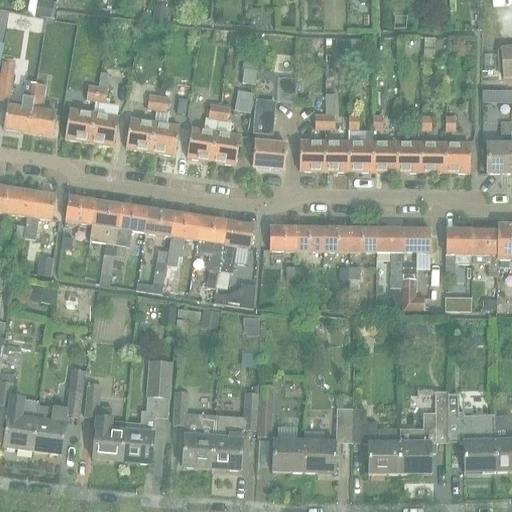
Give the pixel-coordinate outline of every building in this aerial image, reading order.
[(40,3),(37,20),(50,22),(53,5),(40,3)] [(154,7),(152,23),(165,25),(167,8),(154,7)] [(362,41),(350,41),(350,65),(362,65),(362,41)] [(348,42),(336,42),(336,57),(349,57),(348,42)] [(511,48),(499,50),(501,80),(511,78),(511,48)] [(0,71),(0,102),(7,103),(8,103),(14,66),(1,64),(0,71)] [(7,103),(3,132),(27,136),(30,111),(34,85),(34,84),(35,80),(24,78),(19,105),(8,103),(7,103)] [(229,107),(244,108),(245,82),(230,81),(229,107)] [(275,105),(294,106),(296,82),(277,81),(275,105)] [(30,111),(27,136),(51,140),(55,115),(40,112),(44,86),(34,84),(30,111)] [(143,86),(140,104),(160,107),(163,89),(143,86)] [(109,100),(81,96),(75,139),(102,143),(109,100)] [(325,96),(324,117),(335,117),(335,96),(325,96)] [(135,104),(109,100),(102,143),(128,147),(135,104)] [(161,108),(135,104),(128,147),(155,151),(161,108)] [(187,112),(161,108),(155,151),(181,155),(187,112)] [(213,116),(187,112),(181,155),(207,159),(213,116)] [(283,172),(285,146),(270,145),(271,137),(273,114),(253,112),(251,136),(254,136),(251,170),(283,172)] [(241,120),(213,116),(207,159),(234,163),(241,120)] [(314,116),(314,132),(324,132),(324,117),(314,116)] [(324,132),(334,132),(335,117),(324,117),(324,132)] [(348,117),(347,132),(358,133),(358,117),(348,117)] [(372,117),(372,133),(382,133),(382,118),(372,117)] [(420,117),(420,133),(430,133),(430,118),(420,117)] [(396,118),(395,133),(406,134),(406,118),(396,118)] [(444,118),(444,134),(454,134),(455,118),(444,118)] [(499,135),(510,135),(510,124),(499,124),(499,135)] [(298,173),(323,173),(324,143),(298,143),(298,173)] [(323,173),(347,174),(348,144),(324,143),(323,173)] [(347,174),(371,174),(372,144),(348,144),(347,174)] [(371,174),(395,175),(396,144),(372,144),(371,174)] [(395,175),(419,175),(420,145),(396,144),(395,175)] [(419,175),(443,175),(444,145),(420,145),(419,175)] [(469,146),(444,145),(443,175),(468,176),(469,146)] [(486,176),(510,176),(510,146),(486,146),(486,176)] [(2,216),(25,220),(29,194),(6,191),(2,216)] [(29,194),(25,220),(24,228),(23,241),(33,242),(37,221),(50,224),(54,198),(29,194)] [(64,224),(91,228),(95,204),(68,200),(64,224)] [(95,204),(91,228),(89,244),(103,246),(115,248),(117,232),(121,208),(95,204)] [(117,232),(115,248),(125,249),(126,249),(129,234),(144,236),(147,212),(121,208),(117,232)] [(144,236),(170,240),(173,216),(147,212),(144,236)] [(170,240),(196,244),(199,220),(173,216),(170,240)] [(225,224),(199,220),(196,244),(209,246),(208,257),(220,259),(221,247),(225,224)] [(253,228),(225,224),(221,247),(219,263),(218,274),(231,276),(235,249),(250,252),(253,228)] [(17,227),(15,240),(23,241),(24,228),(17,227)] [(497,233),(496,279),(497,262),(511,262),(511,227),(504,228),(504,233),(497,233)] [(268,253),(296,253),(297,229),(269,229),(268,253)] [(296,253),(323,254),(323,230),(297,229),(296,253)] [(323,254),(349,254),(348,230),(323,230),(323,254)] [(349,254),(375,255),(376,231),(348,230),(349,254)] [(401,291),(401,255),(402,231),(376,231),(375,255),(389,255),(389,291),(401,291)] [(429,256),(430,232),(402,231),(401,255),(401,314),(424,315),(424,299),(416,299),(416,255),(429,256)] [(470,265),(470,258),(471,232),(445,232),(445,278),(454,279),(454,265),(470,265)] [(471,232),(470,258),(470,265),(488,266),(487,279),(496,279),(497,233),(471,232)] [(63,238),(61,249),(71,250),(73,240),(63,238)] [(103,246),(102,257),(103,257),(113,259),(114,258),(115,248),(103,246)] [(115,248),(114,258),(124,259),(125,249),(115,248)] [(157,252),(156,264),(166,265),(168,254),(157,252)] [(168,254),(166,265),(176,267),(178,255),(168,254)] [(53,261),(39,258),(36,277),(49,279),(53,261)] [(208,261),(206,272),(209,273),(218,274),(219,263),(208,261)] [(286,281),(296,281),(296,269),(286,269),(286,281)] [(296,269),(296,281),(306,281),(306,269),(296,269)] [(339,281),(349,281),(349,269),(339,269),(339,281)] [(349,269),(349,281),(358,281),(358,269),(349,269)] [(209,273),(207,290),(216,291),(218,274),(209,273)] [(100,277),(99,287),(109,289),(110,278),(100,277)] [(137,285),(136,294),(151,296),(152,288),(137,285)] [(226,298),(215,295),(213,306),(251,312),(253,288),(241,286),(240,291),(226,298)] [(33,287),(30,302),(50,307),(53,292),(33,287)] [(65,296),(64,309),(76,311),(78,298),(65,296)] [(456,301),(444,300),(444,314),(456,315),(456,301)] [(496,302),(483,302),(483,312),(496,312),(496,302)] [(162,308),(160,327),(174,328),(175,309),(162,308)] [(202,312),(200,325),(217,328),(219,315),(202,312)] [(257,322),(242,322),(242,330),(246,339),(257,340),(257,322)] [(423,326),(406,325),(406,341),(423,341),(423,326)] [(124,424),(121,464),(151,467),(154,431),(155,419),(167,420),(170,365),(148,363),(144,414),(140,413),(139,425),(124,424)] [(36,423),(32,454),(61,458),(66,417),(78,419),(84,374),(70,372),(65,411),(38,407),(36,423)] [(0,383),(12,385),(13,377),(0,374),(0,383)] [(0,383),(0,408),(9,410),(13,386),(12,385),(0,383)] [(95,421),(99,388),(87,386),(82,419),(95,421)] [(257,440),(270,440),(272,389),(259,389),(257,440)] [(183,470),(211,471),(214,417),(186,416),(187,396),(174,395),(172,428),(185,429),(183,470)] [(214,417),(211,471),(240,473),(243,432),(257,433),(257,421),(258,396),(243,395),(242,419),(214,417)] [(401,432),(400,478),(431,478),(431,456),(436,456),(436,446),(447,446),(447,415),(447,397),(447,395),(434,395),(433,416),(422,416),(422,432),(401,432)] [(457,397),(447,397),(447,446),(459,446),(459,423),(457,423),(457,418),(457,397)] [(96,426),(93,462),(121,464),(124,424),(110,423),(111,411),(97,410),(96,426)] [(322,435),(305,435),(305,444),(304,476),(317,477),(317,474),(335,474),(335,446),(352,446),(352,412),(341,411),(335,411),(335,445),(322,445),(322,435)] [(368,477),(400,478),(401,432),(376,431),(376,425),(365,425),(365,412),(352,412),(352,446),(369,446),(368,477)] [(3,450),(32,454),(36,423),(21,421),(22,415),(8,414),(3,450)] [(494,418),(457,418),(457,423),(459,423),(459,446),(463,446),(464,476),(495,476),(494,444),(494,419),(494,418)] [(494,419),(494,444),(495,476),(511,475),(511,418),(511,419),(494,419)] [(290,476),(304,476),(305,444),(273,443),(272,472),(290,473),(290,476)]
